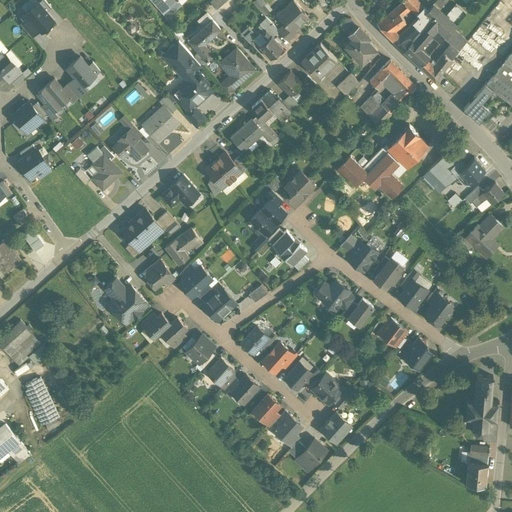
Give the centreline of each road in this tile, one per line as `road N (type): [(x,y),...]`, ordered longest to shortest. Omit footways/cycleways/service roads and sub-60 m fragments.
road 1 (residential): [(348,1),(96,233)]
road 2 (residential): [(511,174),(348,1)]
road 3 (unclassified): [(460,356),(384,413),(290,511)]
road 4 (residential): [(460,356),(329,258)]
road 5 (residential): [(510,365),(495,511)]
road 6 (residential): [(329,258),(219,335)]
road 7 (residential): [(219,335),(316,423)]
